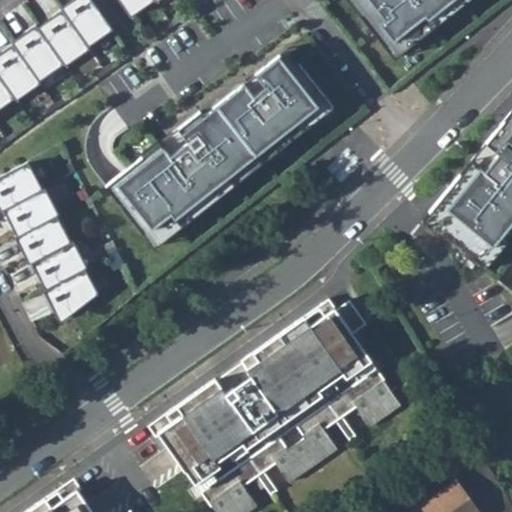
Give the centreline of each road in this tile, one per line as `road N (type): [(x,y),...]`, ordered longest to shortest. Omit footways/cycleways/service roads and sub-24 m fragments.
road 1 (residential): [(0,478),(272,290),(423,148)]
road 2 (residential): [(304,0),(423,148)]
road 3 (residential): [(423,148),(511,56)]
